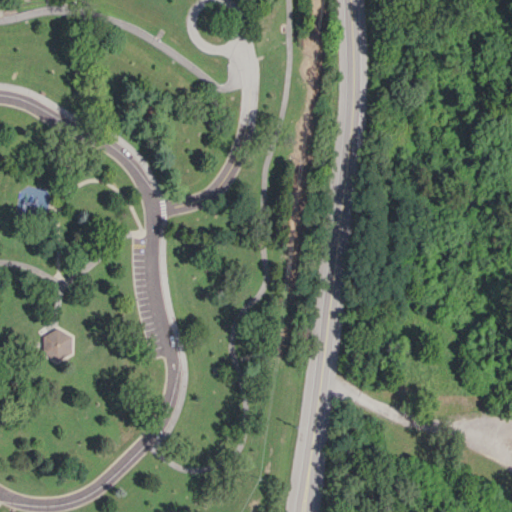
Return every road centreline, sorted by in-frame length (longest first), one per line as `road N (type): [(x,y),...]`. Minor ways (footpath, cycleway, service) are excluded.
road 1 (residential): [(0,491),(34,502),(85,493),(156,426),(172,373),(151,278),(152,213),(133,166),(107,143),(22,98),(0,95)]
road 2 (tertiary): [(304,511),(353,99),(350,0)]
